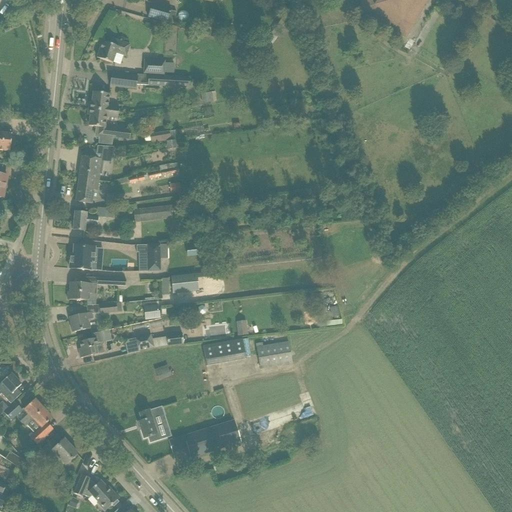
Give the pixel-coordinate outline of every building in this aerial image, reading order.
[(363,0),(358,10),(405,37),(426,0),(363,0)] [(147,18),(167,23),(171,9),(151,3),(147,18)] [(267,43),(271,34),(267,32),(262,30),(261,33),(260,35),(259,37),(258,39),(259,40),(260,40),(267,43)] [(125,56),(129,45),(111,39),(109,45),(102,42),(96,58),(113,63),(116,54),(125,56)] [(144,74),(164,75),(165,61),(144,60),(144,74)] [(111,73),(109,86),(135,89),(136,85),(137,77),(111,73)] [(188,88),(189,78),(137,75),(137,77),(136,85),(188,88)] [(88,106),(88,109),(118,113),(119,108),(107,106),(109,95),(103,94),(93,93),(91,104),(90,103),(90,107),(88,106)] [(208,93),(201,94),(202,103),(209,102),(208,93)] [(118,113),(88,109),(88,111),(90,111),(88,126),(99,128),(97,136),(129,140),(130,131),(104,128),(106,117),(117,119),(118,113)] [(151,143),(176,139),(175,131),(150,135),(151,143)] [(0,150),(9,152),(11,135),(0,133),(0,150)] [(175,140),(166,141),(167,149),(176,148),(175,140)] [(112,155),(113,147),(97,147),(96,151),(94,151),(85,149),(84,157),(82,157),(76,202),(86,203),(91,204),(93,191),(97,191),(98,182),(101,159),(104,159),(104,154),(112,155)] [(175,163),(157,165),(158,172),(146,174),(146,179),(177,176),(175,163)] [(179,184),(169,185),(171,194),(180,193),(179,184)] [(170,219),(169,212),(177,211),(177,206),(169,207),(132,210),(134,223),(170,219)] [(86,216),(86,213),(74,212),(73,230),(85,231),(85,225),(97,226),(98,217),(86,216)] [(147,246),(148,272),(160,271),(159,245),(147,246)] [(90,271),(91,257),(94,257),(94,248),(74,246),(73,254),(70,254),(69,269),(90,271)] [(172,278),(173,293),(197,291),(195,275),(172,278)] [(97,278),(96,284),(96,285),(125,287),(125,280),(97,278)] [(86,301),(87,294),(92,294),(92,284),(70,283),(69,293),(68,292),(67,300),(86,301)] [(99,306),(100,314),(121,312),(121,303),(99,306)] [(158,306),(145,308),(146,320),(159,318),(158,306)] [(198,308),(197,311),(198,314),(202,315),(205,313),(206,310),(204,307),(201,306),(198,308)] [(17,316),(21,317),(24,315),(24,311),(21,308),(17,309),(15,313),(17,316)] [(69,318),(72,333),(89,329),(87,320),(92,319),(91,313),(79,316),(78,312),(72,314),(72,317),(69,318)] [(246,324),(237,325),(238,336),(247,335),(246,324)] [(97,355),(104,353),(102,343),(100,333),(91,334),(93,340),(79,343),(81,349),(78,350),(80,359),(97,355)] [(183,344),(182,334),(166,336),(167,346),(183,344)] [(136,338),(139,352),(153,349),(151,335),(136,338)] [(203,346),(206,366),(245,360),(242,340),(203,346)] [(257,348),(260,370),(292,364),(289,343),(257,348)] [(170,375),(167,366),(154,371),(158,380),(170,375)] [(0,384),(0,394),(1,394),(6,399),(9,396),(13,401),(21,394),(16,389),(21,385),(11,374),(1,383),(0,384)] [(24,427),(26,425),(43,409),(35,400),(24,410),(28,415),(20,422),(24,427)] [(2,415),(4,418),(7,415),(11,420),(22,411),(15,403),(4,413),(2,415)] [(162,439),(155,418),(164,416),(161,407),(149,411),(139,414),(141,421),(138,422),(143,439),(148,438),(150,443),(162,439)] [(43,409),(26,425),(34,433),(30,437),(37,445),(45,437),(53,430),(46,424),(48,423),(47,422),(52,418),(43,409)] [(240,443),(233,421),(211,428),(212,431),(200,435),(201,439),(193,441),(192,437),(185,439),(191,458),(240,443)] [(42,450),(49,458),(54,453),(65,465),(77,454),(64,440),(63,441),(58,435),(42,450)] [(22,460),(10,452),(5,459),(17,467),(22,460)] [(93,483),(89,481),(90,479),(81,475),(73,494),(82,497),(82,495),(89,498),(92,496),(105,511),(112,505),(113,507),(118,502),(116,501),(118,499),(111,491),(110,492),(100,481),(95,485),(93,483)] [(68,506),(75,509),(78,502),(71,499),(68,506)]
